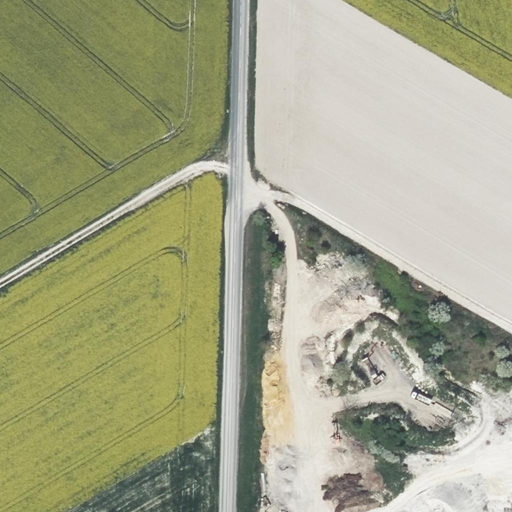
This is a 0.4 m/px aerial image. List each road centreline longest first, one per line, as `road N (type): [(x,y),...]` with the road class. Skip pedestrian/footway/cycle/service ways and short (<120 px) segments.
road 1 (tertiary): [(228,511),(242,0)]
road 2 (track): [(511,328),(288,198),(236,194)]
road 3 (track): [(237,173),(208,167),(0,287)]
